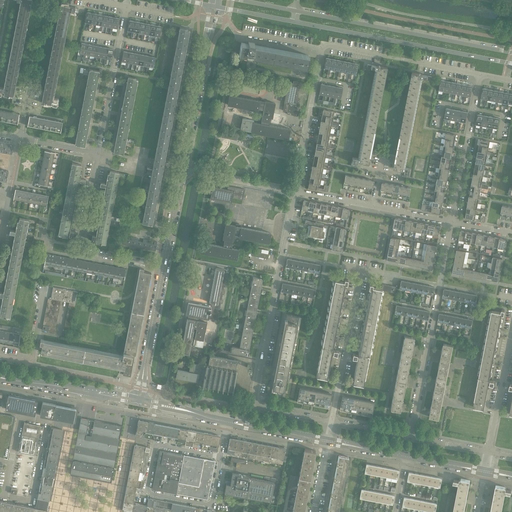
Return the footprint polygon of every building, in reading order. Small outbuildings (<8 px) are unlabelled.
[(14,0),(14,1),(18,2),(19,2),(20,2),(4,88),(0,88),(0,87),(0,91),(4,92),(4,95),(9,96),(8,96),(9,97),(9,95),(13,96),(31,0),(14,0)] [(54,98),(70,12),(78,13),(79,8),(61,4),(42,101),(46,102),(45,103),(46,104),(46,103),(51,104),(52,101),(57,102),(57,99),(54,98)] [(180,27),(177,42),(187,44),(190,29),(180,27)] [(187,44),(177,42),(174,58),(184,59),(187,44)] [(248,42),(248,43),(248,44),(243,43),(241,43),(240,50),(239,52),(239,54),(307,67),(309,56),(254,45),(255,43),(248,42)] [(184,59),(174,58),(171,72),(181,74),(184,59)] [(369,164),(387,67),(377,66),(371,65),(368,65),(367,67),(370,68),(377,69),(359,159),(352,157),(351,163),(352,163),(351,166),(355,167),(356,163),(357,163),(358,161),(359,161),(359,162),(369,164)] [(97,86),(99,72),(90,70),(87,85),(97,86)] [(181,74),(171,72),(168,88),(178,89),(181,74)] [(404,167),(421,82),(422,78),(428,79),(431,80),(432,77),(428,76),(422,75),(422,74),(412,72),(394,169),(404,170),(404,169),(405,170),(405,172),(406,173),(405,176),(409,177),(410,174),(411,169),(404,167)] [(128,77),(125,92),(135,94),(138,79),(128,77)] [(297,99),(300,84),(298,84),(298,82),(293,81),(293,83),(288,82),(284,103),(283,111),(287,112),(287,114),(297,116),(300,100),(297,99)] [(97,86),(87,85),(84,100),(94,102),(97,86)] [(178,89),(168,88),(165,103),(175,104),(178,89)] [(125,92),(122,107),(132,109),(135,94),(125,92)] [(290,129),(272,126),(269,125),(270,118),(272,118),(275,103),(265,101),(265,102),(264,102),(264,100),(262,99),(261,101),(230,95),(228,105),(258,111),(258,109),(263,110),(261,124),(254,122),(254,121),(242,119),(243,117),(242,117),(240,129),(252,131),(251,132),(288,139),(290,129)] [(94,102),(84,100),(81,115),(91,116),(94,102)] [(175,104),(165,103),(162,117),(172,119),(175,104)] [(122,107),(119,122),(129,124),(132,109),(122,107)] [(334,112),(323,110),(322,115),(333,118),(334,112)] [(91,116),(81,115),(78,130),(88,131),(91,116)] [(172,119),(162,117),(160,132),(169,134),(172,119)] [(119,122),(117,137),(126,139),(129,124),(119,122)] [(238,132),(223,129),(221,136),(237,139),(238,132)] [(85,147),(88,131),(78,130),(75,145),(85,147)] [(169,134),(160,132),(157,147),(166,149),(169,134)] [(117,137),(114,152),(123,154),(126,139),(117,137)] [(14,144),(6,143),(5,153),(12,154),(14,144)] [(166,149),(157,147),(154,162),(164,164),(166,149)] [(164,164),(154,162),(151,178),(161,180),(164,164)] [(70,231),(80,181),(80,182),(85,183),(86,180),(81,179),(80,179),(82,169),(81,168),(81,165),(72,163),(58,234),(62,235),(62,236),(63,236),(67,237),(68,236),(69,236),(73,237),(75,237),(76,232),(74,232),(74,231),(70,231)] [(8,172),(1,170),(0,176),(0,180),(6,181),(8,172)] [(117,184),(119,176),(119,173),(110,171),(109,174),(108,174),(106,184),(105,184),(101,183),(100,186),(105,187),(105,186),(106,186),(96,236),(92,235),(90,235),(89,240),(91,240),(91,241),(95,241),(96,241),(96,243),(101,243),(101,244),(102,244),(102,243),(106,243),(117,184)] [(161,180),(151,178),(148,193),(158,194),(161,180)] [(374,181),(368,180),(366,190),(372,191),(374,181)] [(389,184),(383,182),(381,192),(387,194),(389,184)] [(327,192),(329,186),(324,185),(324,189),(318,188),(319,184),(309,183),(308,188),(327,192)] [(213,187),(212,188),(212,189),(210,189),(209,194),(211,194),(210,199),(232,203),(232,198),(243,200),(245,190),(228,186),(227,190),(213,187)] [(158,194),(148,193),(145,208),(155,210),(158,194)] [(442,208),(432,206),(432,210),(426,209),(427,205),(422,204),(421,210),(441,214),(442,208)] [(155,210),(145,208),(142,223),(152,224),(155,210)] [(476,215),(466,213),(465,219),(485,223),(486,216),(482,216),(481,220),(475,219),(476,215)] [(10,317),(28,223),(29,220),(19,218),(19,221),(17,221),(15,231),(10,230),(9,233),(14,234),(14,233),(15,233),(4,292),(0,291),(0,295),(3,296),(0,311),(0,312),(1,313),(1,316),(5,317),(6,317),(6,316),(10,317)] [(311,226),(309,236),(323,239),(325,233),(322,233),(324,224),(305,221),(305,225),(311,226)] [(237,259),(239,249),(231,248),(234,235),(239,236),(239,237),(269,243),(270,237),(271,238),(272,235),(271,235),(271,233),(240,227),(240,225),(238,225),(237,227),(236,227),(236,226),(226,224),(223,239),(225,239),(223,246),(202,242),(200,252),(237,259)] [(397,256),(388,255),(387,261),(398,263),(400,257),(397,256)] [(411,259),(400,257),(398,263),(410,265),(411,259)] [(422,261),(412,259),(411,259),(410,265),(421,267),(422,261)] [(433,263),(424,262),(424,261),(422,261),(421,267),(432,269),(433,263)] [(463,269),(453,267),(452,273),(464,275),(465,269),(463,269)] [(139,271),(124,353),(123,357),(43,342),(44,340),(41,340),(40,344),(42,344),(41,352),(124,368),(126,360),(133,361),(134,359),(132,359),(133,355),(135,355),(151,273),(143,272),(144,269),(140,268),(139,271)] [(186,315),(190,316),(189,319),(187,319),(181,353),(189,355),(190,352),(192,353),(191,354),(195,354),(195,352),(194,352),(195,350),(193,349),(194,345),(195,345),(195,346),(203,347),(207,323),(207,322),(198,321),(199,317),(209,319),(209,318),(218,320),(219,313),(220,313),(221,308),(220,308),(221,304),(222,304),(223,299),(222,299),(222,295),(224,295),(225,290),(223,290),(224,286),(226,286),(227,281),(225,281),(226,277),(227,277),(228,272),(226,272),(226,273),(224,272),(224,270),(216,268),(209,303),(212,303),(211,307),(188,302),(186,315)] [(476,271),(465,269),(464,275),(475,278),(476,271)] [(487,274),(477,272),(476,271),(475,278),(486,280),(487,274)] [(499,276),(490,274),(487,274),(486,280),(498,282),(499,276)] [(253,277),(239,348),(232,346),(231,353),(248,356),(263,278),(258,277),(258,278),(253,277)] [(331,350),(335,328),(344,284),(347,285),(348,280),(347,280),(347,279),(345,279),(345,280),(344,282),(335,280),(322,346),(321,347),(322,347),(316,377),(327,379),(332,353),(333,353),(333,354),(337,355),(337,354),(338,354),(338,352),(337,352),(338,351),(333,350),(333,351),(332,351),(332,350),(331,350)] [(373,285),(373,284),(370,284),(370,285),(369,289),(372,290),(359,355),(358,355),(357,355),(353,354),(353,355),(352,355),(351,357),(352,357),(352,358),(356,359),(356,358),(357,358),(352,384),(363,386),(369,356),(370,355),(369,355),(382,290),(381,289),(372,288),(373,285)] [(51,299),(54,300),(61,301),(69,302),(75,304),(78,292),(68,290),(53,287),(51,299)] [(492,311),(489,324),(479,376),(479,377),(473,407),(484,409),(489,384),(490,384),(494,385),(494,384),(495,384),(495,382),(495,381),(490,381),(489,381),(490,380),(488,380),(501,315),(504,315),(505,311),(505,310),(505,309),(502,309),(502,310),(501,313),(492,311)] [(287,313),(276,369),(272,388),(284,390),(298,316),(287,313)] [(414,338),(407,337),(405,336),(404,339),(402,351),(411,353),(413,346),(413,343),(414,338)] [(444,344),(442,351),(442,353),(441,358),(451,360),(453,346),(444,344)] [(408,367),(410,358),(411,353),(402,351),(399,366),(408,367)] [(238,361),(227,359),(210,356),(209,361),(208,363),(208,366),(191,363),(189,372),(177,370),(176,377),(198,381),(198,380),(205,381),(204,386),(232,391),(233,385),(236,386),(237,378),(234,377),(238,361)] [(451,360),(441,358),(438,373),(448,375),(451,360)] [(126,360),(124,368),(125,368),(123,375),(130,376),(133,361),(126,360)] [(408,367),(399,366),(396,380),(406,382),(408,367)] [(448,375),(438,373),(435,388),(445,390),(448,375)] [(406,382),(396,380),(393,395),(403,397),(406,382)] [(300,387),(299,390),(297,402),(302,403),(305,388),(300,387)] [(310,390),(305,388),(302,403),(308,404),(310,390)] [(445,390),(435,388),(432,403),(442,404),(445,390)] [(316,391),(310,390),(308,404),(313,405),(316,391)] [(321,392),(316,391),(313,405),(318,406),(321,392)] [(0,456),(4,457),(4,458),(4,457),(4,458),(8,459),(10,446),(9,446),(15,417),(0,414),(0,404),(2,393),(0,392),(0,456)] [(326,393),(321,392),(318,406),(324,407),(326,393)] [(332,394),(326,393),(324,407),(329,408),(332,394)] [(35,400),(18,396),(8,395),(5,409),(35,415),(38,401),(34,400),(35,400)] [(403,397),(393,395),(390,410),(395,411),(400,411),(403,397)] [(342,396),(342,398),(339,410),(345,411),(348,397),(342,396)] [(353,398),(348,397),(345,411),(350,412),(353,398)] [(358,399),(353,398),(350,412),(356,413),(358,399)] [(364,400),(358,399),(356,413),(361,414),(363,401),(364,400)] [(364,400),(363,401),(361,414),(366,415),(369,401),(364,400)] [(374,402),(369,401),(366,415),(372,416),(374,404),(374,402)] [(55,404),(42,402),(40,415),(53,418),(55,404)] [(442,404),(432,403),(430,417),(434,418),(439,419),(442,404)] [(76,408),(61,406),(56,405),(56,404),(55,404),(53,418),(58,419),(67,421),(73,422),(76,408)] [(75,474),(75,475),(84,476),(112,481),(122,426),(81,418),(70,473),(75,474)] [(135,436),(137,436),(144,438),(147,422),(138,420),(135,436)] [(155,423),(147,422),(144,438),(152,439),(155,423)] [(41,426),(24,423),(22,434),(39,437),(41,426)] [(164,425),(155,423),(152,439),(161,441),(164,425)] [(172,427),(164,425),(161,441),(169,442),(172,427)] [(180,428),(172,427),(169,442),(177,444),(180,428)] [(62,430),(53,428),(51,428),(50,436),(52,436),(61,438),(63,430),(62,430)] [(180,428),(177,444),(185,445),(188,430),(180,428)] [(196,431),(188,430),(185,445),(193,447),(196,431)] [(204,433),(196,431),(193,447),(201,449),(204,433)] [(207,434),(204,433),(201,449),(217,452),(220,436),(207,434)] [(36,455),(39,437),(22,434),(19,451),(36,455)] [(61,438),(52,436),(50,436),(48,443),(60,446),(61,438)] [(284,456),(285,449),(230,438),(227,454),(282,464),(283,461),(285,461),(286,456),(284,456)] [(60,446),(48,443),(47,451),(58,454),(60,446)] [(134,445),(130,469),(145,472),(150,448),(146,447),(135,445),(135,446),(134,445)] [(315,451),(305,449),(302,463),(312,465),(313,459),(314,460),(315,457),(314,457),(315,451)] [(58,454),(47,451),(45,459),(47,460),(57,461),(58,454)] [(181,468),(184,455),(160,451),(157,463),(181,468)] [(204,459),(184,455),(181,468),(176,494),(203,499),(204,493),(209,494),(210,490),(209,490),(215,462),(203,460),(204,459)] [(339,455),(336,471),(345,473),(348,457),(339,455)] [(231,458),(231,462),(237,463),(236,468),(239,468),(240,463),(245,464),(246,461),(231,458)] [(57,461),(47,460),(45,459),(44,467),(46,467),(55,469),(57,461)] [(176,494),(181,468),(157,463),(152,489),(176,494)] [(312,465),(302,463),(299,477),(310,479),(311,474),(312,474),(312,471),(311,471),(312,465)] [(55,469),(46,467),(44,467),(42,475),(44,475),(54,477),(55,469)] [(145,472),(130,469),(128,478),(144,481),(145,472)] [(336,471),(333,486),(343,488),(345,473),(336,471)] [(230,484),(226,484),(225,493),(271,501),(274,482),(241,476),(241,475),(232,473),(230,484)] [(54,477),(44,475),(42,475),(41,483),(43,483),(52,485),(54,477)] [(310,479),(299,477),(296,492),(307,494),(308,488),(309,488),(309,485),(308,485),(310,479)] [(142,492),(144,481),(128,478),(126,489),(136,490),(142,492)] [(464,511),(470,481),(461,479),(461,481),(454,480),(453,483),(460,484),(454,511),(464,511)] [(52,485),(43,483),(41,483),(39,490),(51,493),(52,485)] [(333,486),(330,502),(340,503),(343,488),(333,486)] [(496,486),(490,511),(500,511),(504,493),(511,494),(511,491),(505,489),(505,487),(496,486)] [(49,500),(51,493),(39,490),(38,498),(49,501),(49,500)] [(307,494),(296,492),(294,506),(304,508),(305,502),(306,502),(307,499),(306,499),(307,494)] [(135,495),(125,493),(124,501),(133,503),(135,495)] [(47,510),(49,502),(48,502),(49,501),(38,498),(36,508),(47,510)] [(149,499),(147,506),(146,511),(154,511),(157,500),(149,499)] [(162,511),(164,502),(157,500),(154,511),(162,511)] [(47,511),(47,510),(36,508),(0,501),(0,511),(47,511)] [(133,503),(124,501),(122,510),(133,511),(135,504),(133,503)] [(170,511),(172,503),(164,502),(162,511),(170,511)] [(330,502),(327,511),(337,511),(340,503),(330,502)] [(195,511),(196,508),(172,503),(170,511),(195,511)]
